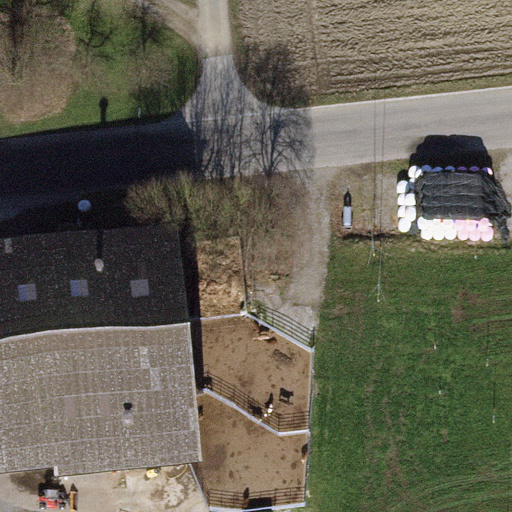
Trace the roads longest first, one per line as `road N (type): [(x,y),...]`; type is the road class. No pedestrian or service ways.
road 1 (residential): [(511,122),(0,176)]
road 2 (track): [(228,150),(211,0)]
